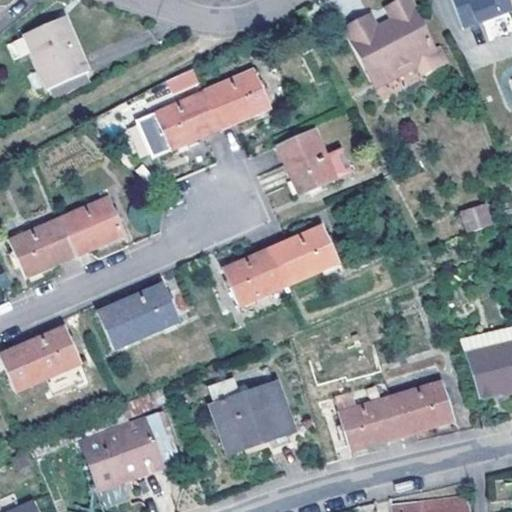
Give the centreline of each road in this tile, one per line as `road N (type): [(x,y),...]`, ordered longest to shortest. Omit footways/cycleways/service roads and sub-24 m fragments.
road 1 (residential): [(511,442),(252,511)]
road 2 (residential): [(0,323),(174,247)]
road 3 (residential): [(280,0),(213,20),(143,0)]
